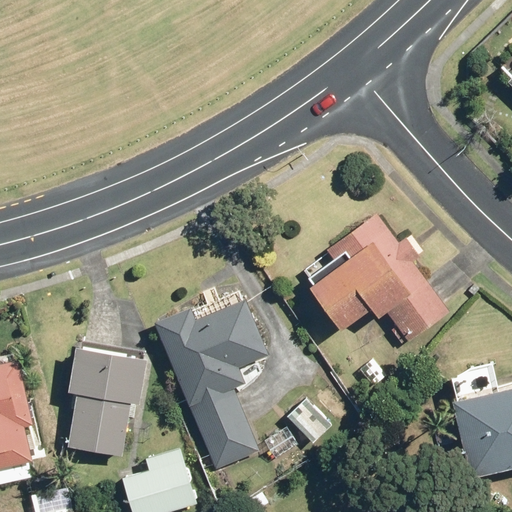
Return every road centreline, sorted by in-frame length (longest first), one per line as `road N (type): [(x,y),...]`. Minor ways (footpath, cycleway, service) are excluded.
road 1 (residential): [(361,64),(189,173),(113,208),(0,243)]
road 2 (residential): [(361,64),(511,237)]
